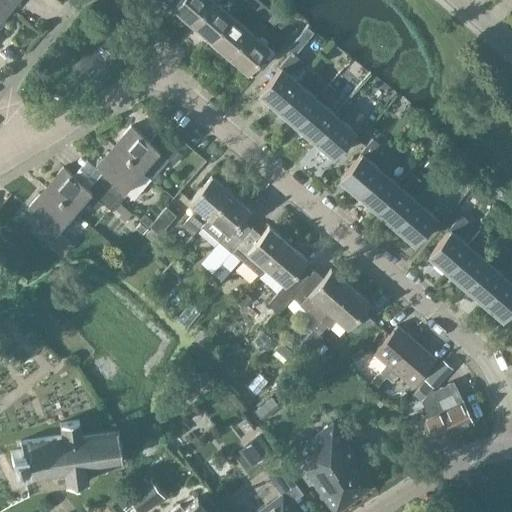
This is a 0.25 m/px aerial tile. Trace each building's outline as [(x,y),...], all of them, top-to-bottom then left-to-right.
[(0,0),(0,21),(11,8),(1,0),(0,0)] [(1,0),(11,8),(18,0),(1,0)] [(178,0),(172,8),(191,23),(211,0),(178,0)] [(231,14),(214,0),(211,0),(191,23),(209,39),(231,14)] [(268,7),(259,0),(243,0),(262,15),(268,7)] [(280,17),(268,7),(262,15),(274,25),(280,17)] [(249,30),(231,14),(209,39),(228,55),(249,30)] [(247,72),(269,46),(249,30),(228,55),(247,72)] [(296,81),(308,67),(291,51),(279,66),(280,67),(259,92),(277,108),(299,83),(296,81)] [(317,99),(315,97),(304,87),(316,73),(309,66),(308,67),(296,81),(299,83),(277,108),(295,124),(317,99)] [(335,114),(333,112),(323,103),(335,89),(327,83),(315,97),(317,99),(295,124),(313,139),(335,114)] [(341,119),(353,105),(345,98),(333,112),(335,114),(313,139),(332,156),(354,130),(341,119)] [(113,146),(142,170),(152,179),(169,159),(174,164),(182,155),(157,134),(150,142),(131,125),(113,146)] [(356,148),(361,152),(339,178),(358,194),(380,169),(368,158),(380,143),(374,137),(367,144),(362,140),(356,148)] [(152,179),(142,170),(113,146),(96,166),(87,158),(80,167),(120,201),(127,193),(134,199),(152,179)] [(398,184),(396,183),(387,174),(399,159),(393,154),(380,169),(358,194),(376,209),(398,184)] [(62,166),(44,187),(73,212),(84,198),(96,208),(102,201),(124,221),(132,213),(119,202),(120,201),(80,167),(73,175),(62,166)] [(405,190),(417,176),(409,169),(396,183),(398,184),(376,209),(394,225),(415,199),(405,190)] [(199,227),(230,192),(212,176),(191,201),(198,207),(181,226),(193,236),(200,228),(199,227)] [(412,241),(434,215),(423,206),(436,192),(427,185),(415,199),(394,225),(412,241)] [(73,212),(44,187),(26,207),(45,224),(38,231),(63,253),(71,244),(56,231),(73,212)] [(227,233),(249,208),(230,192),(199,227),(200,228),(207,234),(217,223),(227,233)] [(166,206),(152,222),(149,226),(143,234),(144,235),(152,242),(160,235),(177,215),(166,206)] [(447,271),(469,245),(468,244),(458,236),(470,221),(462,215),(450,229),(428,255),(447,271)] [(265,266),(287,241),(268,225),(261,233),(252,226),(230,251),(258,275),(265,266)] [(465,287),(487,261),(485,259),(476,251),(488,237),(480,230),(468,244),(469,245),(447,271),(465,287)] [(42,251),(49,241),(36,233),(29,244),(42,251)] [(300,267),(307,258),(287,241),(265,266),(285,283),(268,304),(277,311),(292,293),(309,275),(300,267)] [(482,302),(505,276),(503,275),(494,267),(505,253),(497,246),(485,259),(487,261),(465,287),(482,302)] [(215,249),(197,269),(207,278),(225,258),(215,249)] [(501,318),(511,305),(511,282),(511,283),(511,282),(511,265),(503,275),(505,276),(482,302),(501,318)] [(311,329),(327,310),(350,284),(331,268),(323,277),(314,269),(309,275),(292,293),(302,301),(301,302),(314,314),(304,324),(311,329)] [(327,310),(311,329),(296,347),(306,356),(323,335),(320,333),(325,327),(328,328),(336,318),(354,334),(375,322),(361,310),(369,301),(350,284),(327,310)] [(245,291),(235,301),(243,307),(251,297),(245,291)] [(380,371),(386,376),(416,342),(396,325),(374,351),(387,363),(380,371)] [(256,348),(267,336),(259,329),(248,341),(256,348)] [(412,385),(435,359),(416,342),(386,376),(392,381),(399,373),(412,385)] [(442,360),(425,379),(436,388),(452,368),(442,360)] [(424,381),(413,394),(421,401),(432,388),(424,381)] [(433,391),(438,400),(452,433),(473,423),(454,382),(433,391)] [(452,433),(438,400),(433,391),(432,390),(423,400),(429,412),(420,417),(432,442),(452,433)] [(86,465),(122,459),(118,429),(81,435),(78,420),(60,422),(61,433),(20,439),(21,449),(11,450),(13,464),(23,463),(25,476),(63,470),(65,481),(88,477),(86,465)] [(334,511),(373,484),(354,457),(357,455),(333,421),(287,454),(309,484),(312,482),(334,511)] [(239,449),(252,467),(273,451),(260,434),(239,449)] [(266,473),(280,492),(254,511),(297,511),(289,501),(302,491),(280,463),(266,473)] [(149,480),(129,495),(141,511),(161,496),(149,480)] [(208,511),(197,497),(182,508),(179,503),(167,511),(208,511)]
